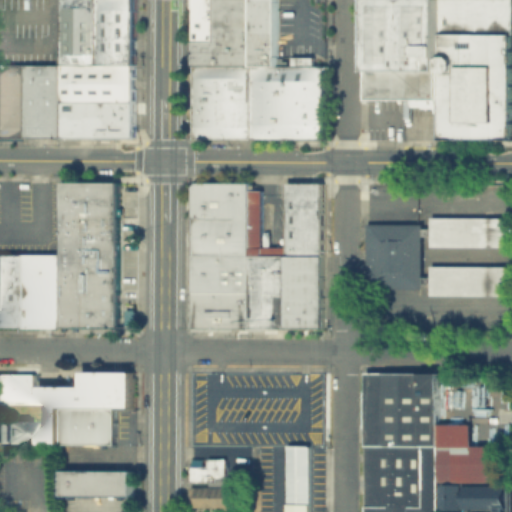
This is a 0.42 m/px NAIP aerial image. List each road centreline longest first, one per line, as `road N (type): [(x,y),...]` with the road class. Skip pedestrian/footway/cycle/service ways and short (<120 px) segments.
road 1 (residential): [(0,349),(511,352)]
road 2 (residential): [(347,0),(345,511)]
road 3 (tertiary): [(0,160),(511,161)]
road 4 (tertiary): [(164,249),(163,511)]
